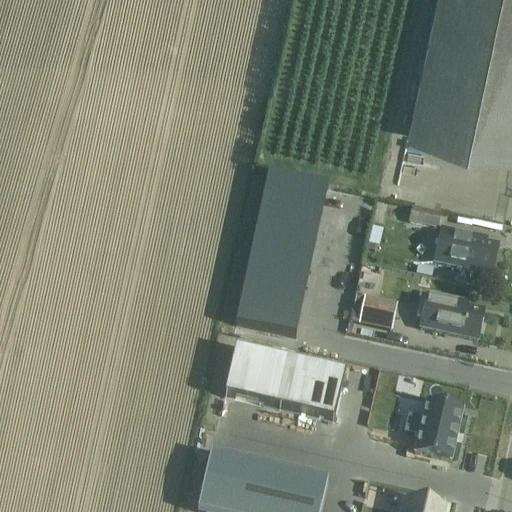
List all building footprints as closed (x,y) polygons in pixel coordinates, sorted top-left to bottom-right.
[(511,0),(433,0),(404,138),(511,160),(511,0)] [(268,175),(262,200),(322,214),(328,188),(268,175)] [(262,200),(257,226),(317,239),(322,214),(262,200)] [(438,231),(441,215),(412,208),(409,224),(438,231)] [(257,226),(252,251),(311,264),(317,239),(257,226)] [(433,265),(491,277),(498,248),(487,245),(488,240),(441,230),(433,265)] [(252,251),(246,276),(306,289),(311,264),(252,251)] [(246,276),(241,301),(300,314),(306,289),(246,276)] [(419,331),(477,343),(484,314),(472,311),(473,306),(427,296),(419,331)] [(354,298),(350,322),(360,324),(365,300),(354,298)] [(392,333),(397,306),(365,299),(365,300),(360,324),(359,326),(392,333)] [(241,301),(235,326),(295,339),(300,314),(241,301)] [(236,351),(225,399),(333,424),(344,376),(236,351)] [(407,417),(403,434),(417,437),(414,455),(450,463),(462,411),(425,403),(421,420),(407,417)] [(210,456),(197,511),(320,511),(327,483),(210,456)] [(442,511),(443,510),(408,502),(405,511),(442,511)]
